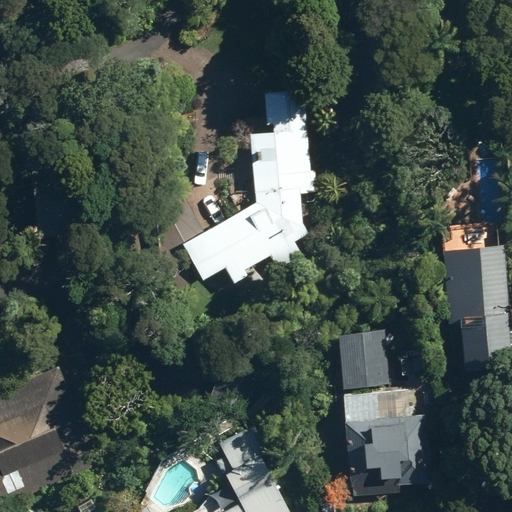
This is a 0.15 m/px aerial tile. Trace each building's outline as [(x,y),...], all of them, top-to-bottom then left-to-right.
[(226,263),(234,279),(248,271),(244,265),(270,251),(279,267),(303,255),(293,236),(308,228),(303,219),(301,188),(316,188),(314,169),(311,168),(305,84),(265,86),(268,126),(251,127),(257,198),(183,237),(205,275),(226,263)] [(94,168),(43,173),(48,232),(100,227),(94,168)] [(115,220),(144,225),(148,201),(119,196),(115,220)] [(463,323),(466,369),(511,366),(504,243),(444,246),(449,324),(463,323)] [(342,328),(345,384),(389,381),(385,324),(342,328)] [(0,502),(101,459),(59,362),(0,386),(0,502)] [(212,391),(248,404),(258,378),(221,365),(212,391)] [(343,391),(354,492),(433,484),(426,409),(408,411),(405,385),(343,391)] [(288,511),(293,510),(263,453),(271,450),(255,420),(219,439),(233,466),(225,470),(239,499),(213,511),(288,511)] [(485,491),(511,488),(511,445),(481,448),(485,491)]
